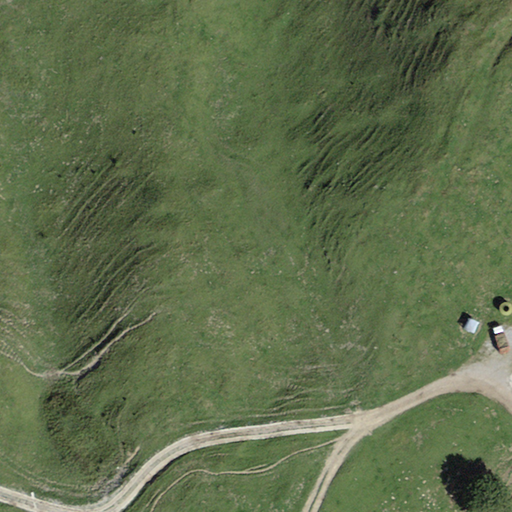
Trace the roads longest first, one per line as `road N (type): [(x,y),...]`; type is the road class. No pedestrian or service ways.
road 1 (track): [(94,511),(194,442),(366,419)]
road 2 (track): [(366,419),(448,385),(493,389),(511,405)]
